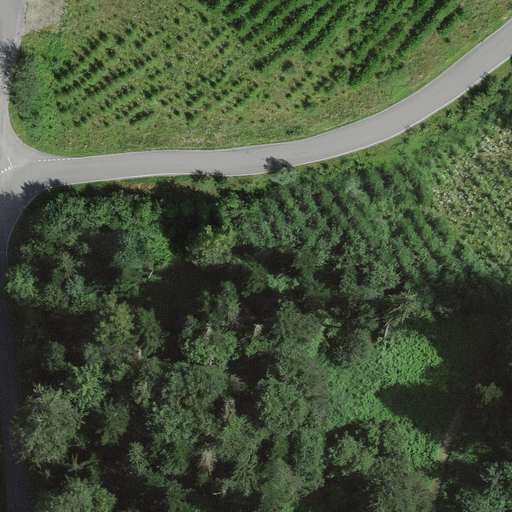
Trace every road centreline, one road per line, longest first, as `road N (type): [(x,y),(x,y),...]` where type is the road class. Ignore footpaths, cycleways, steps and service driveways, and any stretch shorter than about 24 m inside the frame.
road 1 (unclassified): [(511,32),(397,119),(309,150),(15,172),(0,205),(24,511)]
road 2 (track): [(511,341),(485,365),(447,441),(433,511)]
